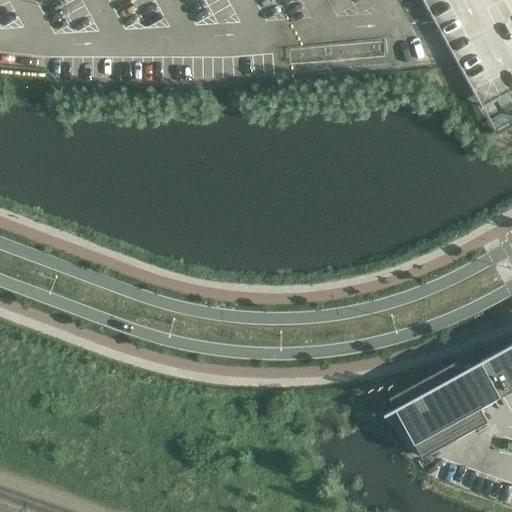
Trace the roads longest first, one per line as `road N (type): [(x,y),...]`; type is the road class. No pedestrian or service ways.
road 1 (tertiary): [(511,247),(409,297),(337,316),(270,321),(201,313),(0,242)]
road 2 (tertiary): [(0,282),(197,349),(271,355),(383,342),(511,288)]
